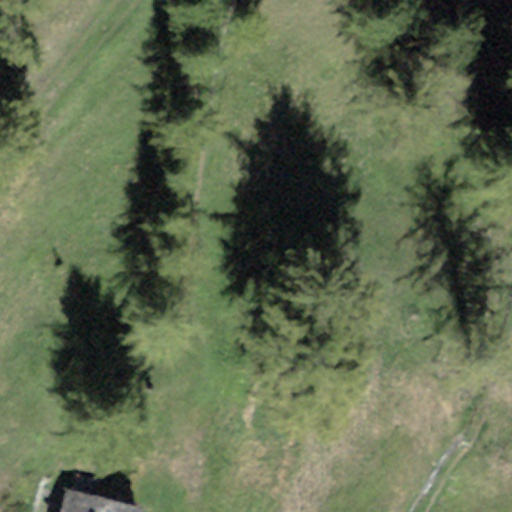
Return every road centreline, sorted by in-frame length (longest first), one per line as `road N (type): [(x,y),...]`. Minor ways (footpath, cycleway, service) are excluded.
road 1 (track): [(234,0),(216,55),(185,292)]
road 2 (track): [(114,0),(0,176)]
